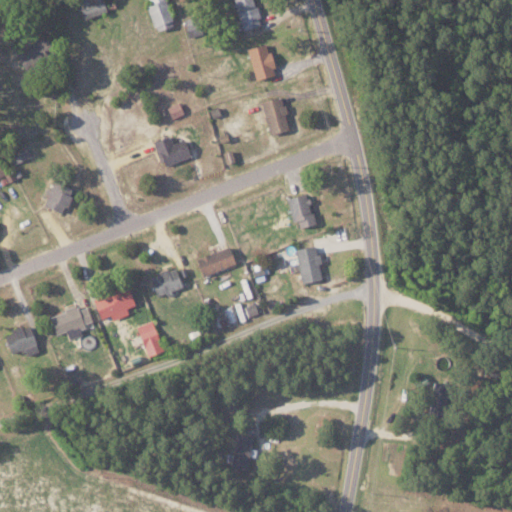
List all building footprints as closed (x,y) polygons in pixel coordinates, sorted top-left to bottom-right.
[(75,0),(82,19),(106,11),(101,0),(75,0)] [(146,0),(148,4),(144,5),(153,32),(171,26),(162,0),(146,0)] [(259,25),(251,0),(231,0),(241,31),(259,25)] [(252,77),(272,73),(266,42),(246,46),(252,77)] [(267,133),(288,129),(280,94),(260,99),(267,133)] [(170,118),(181,113),(177,102),(165,106),(170,118)] [(183,138),(169,142),(167,135),(151,139),(158,164),(188,157),(183,138)] [(30,155),(27,147),(7,156),(11,164),(30,155)] [(62,212),(70,186),(48,179),(40,205),(62,212)] [(294,227),(313,222),(304,191),(285,196),(294,227)] [(320,278),(314,244),(293,247),(299,282),(320,278)] [(193,256),(199,274),(233,263),(228,246),(193,256)] [(180,286),(172,265),(147,275),(154,296),(180,286)] [(90,297),(97,317),(109,313),(110,319),(127,313),(124,306),(132,304),(126,285),(90,297)] [(84,305),(74,308),(73,305),(46,314),(52,334),(63,330),(65,337),(79,333),(77,325),(89,321),(84,305)] [(133,327),(146,356),(161,349),(148,320),(133,327)] [(29,324),(1,331),(8,356),(35,349),(29,324)] [(63,372),(66,385),(78,382),(75,368),(63,372)] [(446,410),(447,381),(432,381),(431,410),(446,410)] [(230,466),(245,469),(251,435),(235,433),(230,466)]
